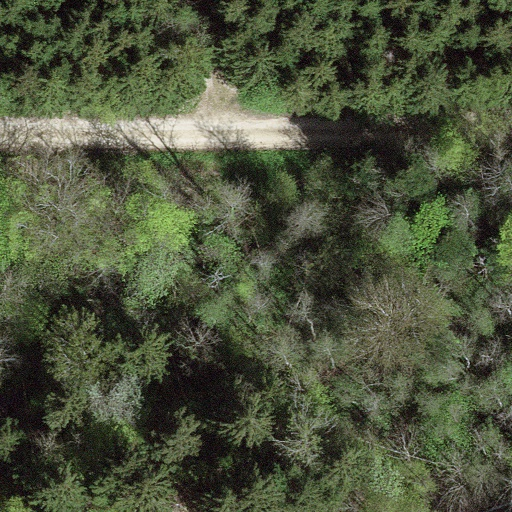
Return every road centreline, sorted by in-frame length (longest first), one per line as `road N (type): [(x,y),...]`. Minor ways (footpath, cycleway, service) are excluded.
road 1 (track): [(230,127),(511,123)]
road 2 (track): [(0,124),(230,127)]
